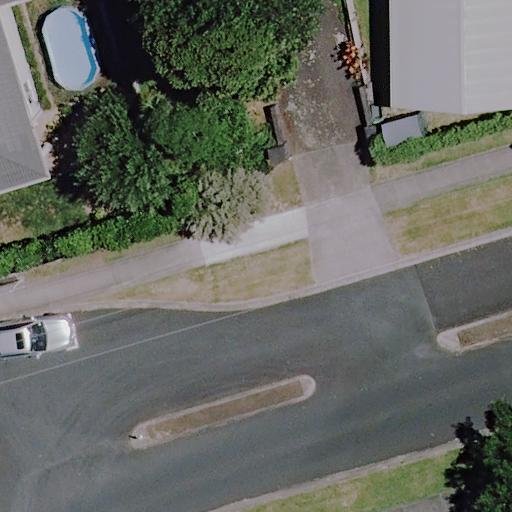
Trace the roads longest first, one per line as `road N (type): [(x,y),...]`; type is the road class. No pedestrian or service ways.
road 1 (residential): [(126,494),(64,479),(44,457),(42,428),(59,403),(94,379),(202,368),(511,273)]
road 2 (residential): [(511,369),(126,494)]
